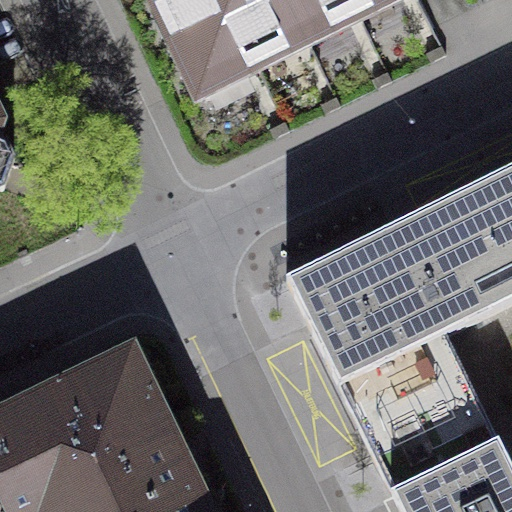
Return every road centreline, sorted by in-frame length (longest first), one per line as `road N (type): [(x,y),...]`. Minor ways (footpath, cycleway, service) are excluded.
road 1 (residential): [(511,77),(175,247)]
road 2 (residential): [(175,247),(299,511)]
road 3 (residential): [(60,0),(175,247)]
road 4 (residential): [(175,247),(0,332)]
